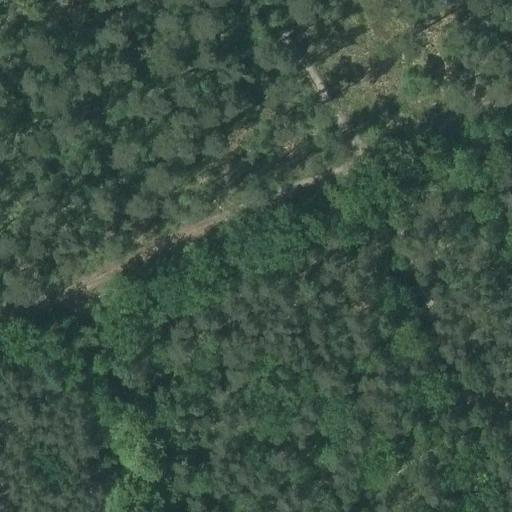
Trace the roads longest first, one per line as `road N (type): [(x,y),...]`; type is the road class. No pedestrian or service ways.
road 1 (unknown): [(504,511),(353,135),(264,0)]
road 2 (track): [(0,295),(353,135),(511,78)]
road 3 (track): [(60,267),(169,511)]
